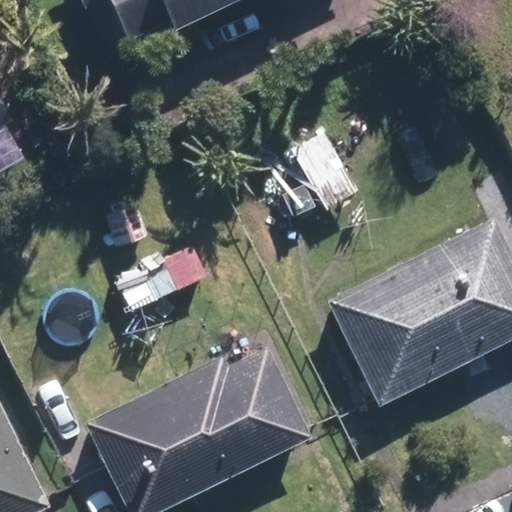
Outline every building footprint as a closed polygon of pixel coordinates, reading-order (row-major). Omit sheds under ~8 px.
[(84,0),(113,59),(237,0),(84,0)] [(0,120),(12,113),(0,91),(0,120)] [(320,136),(303,103),(244,133),(291,226),(324,209),(294,149),(320,136)] [(511,253),(493,214),(327,294),(378,399),(511,334),(511,253)] [(188,242),(138,267),(155,300),(205,275),(188,242)] [(228,364),(222,352),(90,417),(95,427),(91,429),(130,511),(148,511),(312,434),(269,344),(228,364)] [(0,399),(0,511),(31,511),(51,503),(0,399)] [(511,416),(464,433),(476,467),(511,454),(511,416)]
